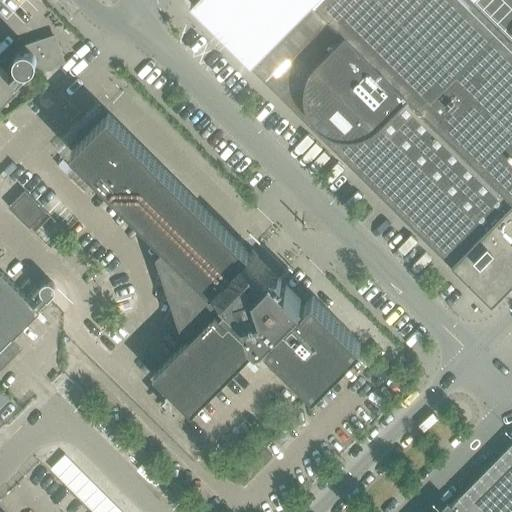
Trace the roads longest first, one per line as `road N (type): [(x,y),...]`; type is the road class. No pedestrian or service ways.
road 1 (residential): [(136,22),(480,357)]
road 2 (residential): [(480,357),(327,511)]
road 3 (residential): [(152,511),(56,417),(0,474)]
road 4 (residential): [(411,511),(511,412)]
